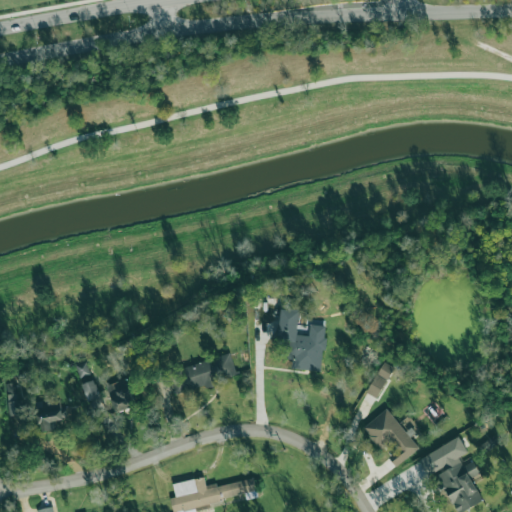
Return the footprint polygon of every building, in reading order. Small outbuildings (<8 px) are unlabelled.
[(322,371),(326,326),(310,324),(309,336),(298,335),(300,310),(282,308),(280,327),(276,327),(274,341),(293,343),(290,368),(322,371)] [(169,370),(175,393),(237,379),(232,355),(169,370)] [(377,398),(395,367),(384,361),(367,392),(377,398)] [(76,365),(79,377),(90,374),(86,362),(76,365)] [(137,405),(127,377),(106,385),(116,412),(137,405)] [(86,400),(99,396),(94,380),(81,384),(86,400)] [(7,383),(8,416),(23,415),(22,400),(16,400),(16,383),(7,383)] [(65,401),(38,401),(38,430),(56,430),(55,420),(65,420),(65,401)] [(396,466),(419,449),(388,408),(364,427),(381,450),(393,441),(399,449),(389,457),(396,466)] [(420,458),(430,478),(437,474),(456,511),(462,511),(483,501),(472,478),(481,474),(474,461),(463,466),(459,457),(468,453),(460,438),(420,458)] [(173,483),(175,497),(172,497),(175,511),(196,511),(196,505),(257,493),(254,478),(216,486),(216,483),(206,485),(204,477),(173,483)]
